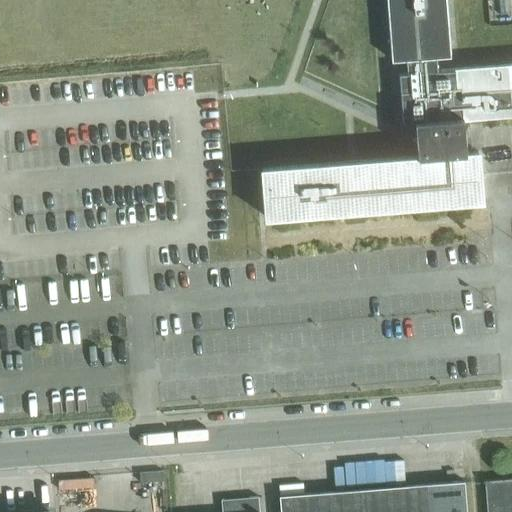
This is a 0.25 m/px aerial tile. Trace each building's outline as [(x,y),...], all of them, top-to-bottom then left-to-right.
[(511,112),(511,63),(437,70),(436,56),(450,55),(445,0),(386,0),(391,60),(406,58),(407,72),(399,73),(402,121),(414,120),(415,133),(416,146),(417,146),(417,155),(357,160),(347,161),(262,168),(265,205),(266,217),(277,216),(447,202),(456,201),(482,199),(478,151),(471,151),(470,151),(466,152),(463,116),(468,116),(468,117),(468,116),(511,112)] [(395,124),(397,155),(415,153),(412,123),(395,124)] [(511,511),(511,477),(484,480),(486,511),(511,511)] [(280,511),(466,511),(464,480),(279,495),(280,511)] [(259,511),(258,496),(221,499),(222,511),(259,511)]
